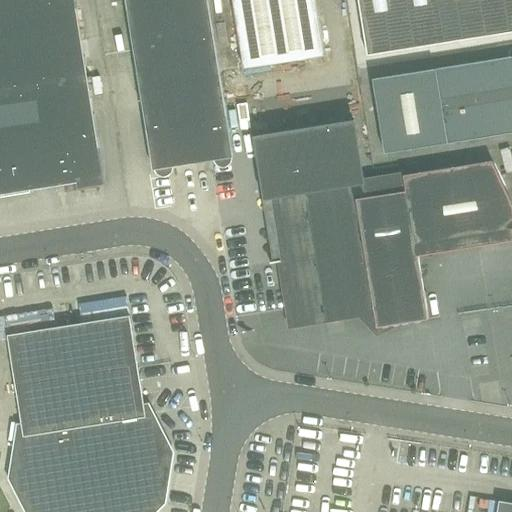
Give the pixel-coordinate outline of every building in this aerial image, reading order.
[(0,0),(0,195),(78,184),(79,188),(105,184),(75,0),(0,0)] [(234,157),(209,0),(126,0),(154,170),(234,157)] [(233,0),(245,69),(326,56),(316,0),(233,0)] [(511,0),(359,0),(368,55),(511,32),(511,0)] [(511,56),(438,68),(373,79),(385,154),(511,133),(511,56)] [(395,325),(429,319),(419,256),(511,240),(511,202),(493,161),(365,182),(355,121),(257,135),(266,197),(272,196),(292,324),(364,313),(378,327),(395,324),(395,325)] [(153,511),(163,502),(171,452),(148,408),(145,408),(131,315),(8,335),(23,428),(20,428),(12,478),(29,511),(153,511)] [(486,367),(506,362),(503,351),(483,355),(486,367)] [(511,511),(511,502),(499,500),(497,511),(511,511)]
